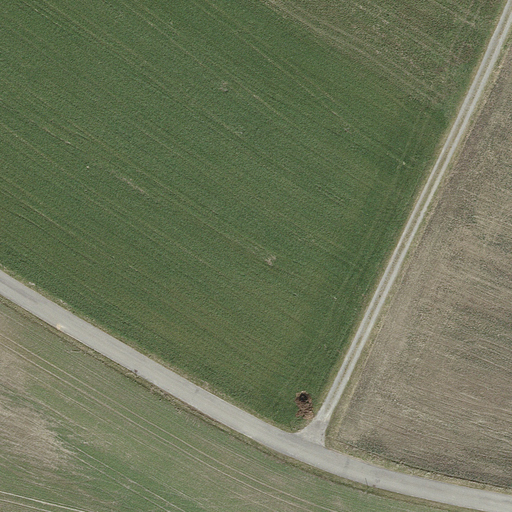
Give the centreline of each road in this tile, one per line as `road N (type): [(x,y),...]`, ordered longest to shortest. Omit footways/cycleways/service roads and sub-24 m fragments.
road 1 (unclassified): [(0,282),(271,436),(375,477),(511,506)]
road 2 (track): [(308,452),(511,4)]
